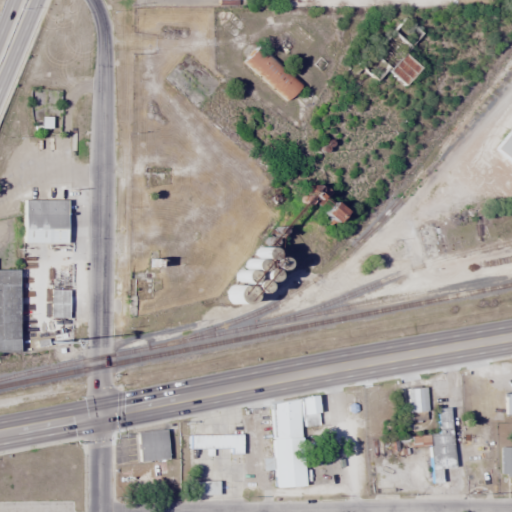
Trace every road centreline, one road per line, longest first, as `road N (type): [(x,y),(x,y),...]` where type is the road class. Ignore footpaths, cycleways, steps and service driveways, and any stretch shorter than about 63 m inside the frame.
road 1 (trunk): [(0,433),(511,335)]
road 2 (residential): [(99,511),(105,39),(90,0)]
road 3 (residential): [(99,510),(511,507)]
